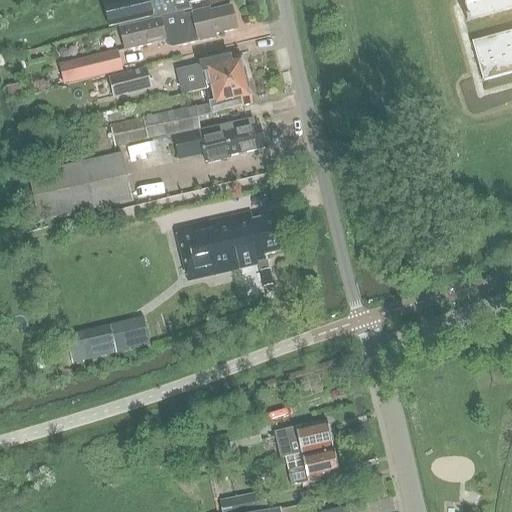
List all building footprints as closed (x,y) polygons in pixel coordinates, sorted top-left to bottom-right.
[(189,5),(208,0),(152,0),(146,2),(151,20),(170,16),(191,11),(189,5)] [(511,0),(465,0),(471,17),(464,19),(465,24),(511,10),(511,32),(471,44),(482,83),(511,74),(511,0)] [(191,14),(191,15),(161,21),(167,47),(173,49),(198,44),(217,40),(216,36),(238,31),(232,7),(210,12),(209,9),(191,14)] [(110,14),(113,26),(137,21),(135,10),(110,14)] [(164,42),(159,19),(120,29),(125,52),(164,42)] [(118,52),(59,67),(63,86),(123,72),(118,52)] [(181,95),(210,89),(248,79),(241,55),(205,64),(205,65),(186,69),(176,71),(181,95)] [(147,69),(109,79),(114,99),(152,90),(147,69)] [(248,79),(210,89),(213,104),(196,108),(199,119),(255,106),(248,79)] [(105,126),(109,125),(136,118),(137,120),(173,112),(172,107),(182,105),(180,96),(133,107),(133,109),(103,116),(105,126)] [(114,147),(200,128),(195,108),(110,127),(114,147)] [(204,164),(266,151),(260,126),(249,129),(247,120),(199,130),(167,138),(172,163),(203,157),(204,164)] [(158,145),(131,151),(136,173),(162,167),(158,145)] [(38,224),(132,202),(122,155),(29,176),(38,224)] [(266,256),(290,252),(283,215),(247,222),(245,214),(176,229),(188,283),(268,266),(266,256)] [(102,328),(66,336),(72,365),(108,356),(117,354),(110,326),(102,328)] [(280,460),(332,448),(327,423),(308,428),(306,427),(274,434),(280,460)] [(231,452),(261,444),(258,431),(228,439),(231,452)] [(292,486),(339,475),(333,451),(302,458),(304,469),(288,472),(292,486)] [(233,501),(219,504),(220,511),(258,511),(269,510),(266,495),(233,501)]
